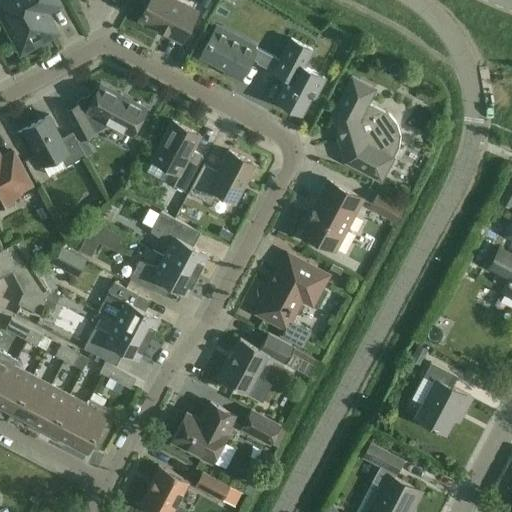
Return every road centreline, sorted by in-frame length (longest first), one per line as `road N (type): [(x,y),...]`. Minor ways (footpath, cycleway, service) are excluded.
road 1 (residential): [(0,106),(105,46),(289,139),(294,164),(223,304),(177,347),(102,493)]
road 2 (unclassified): [(280,511),(471,141),(469,66),(456,38),(416,0)]
road 3 (residential): [(102,493),(0,426)]
